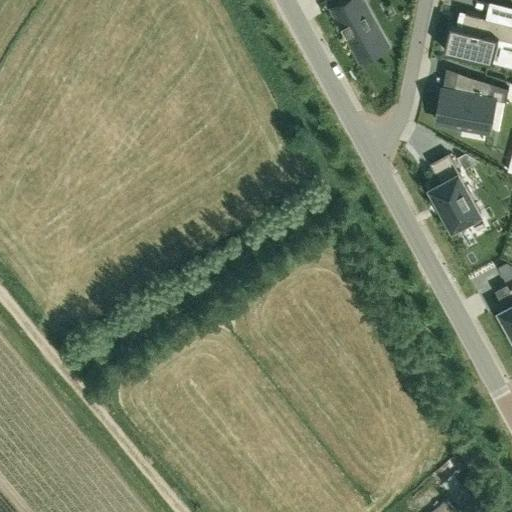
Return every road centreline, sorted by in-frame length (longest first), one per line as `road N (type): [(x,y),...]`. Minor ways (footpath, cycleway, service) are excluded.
road 1 (residential): [(367,139),(511,405)]
road 2 (track): [(178,511),(0,297)]
road 3 (residential): [(290,0),(367,139)]
road 4 (residential): [(429,0),(388,122),(367,139)]
